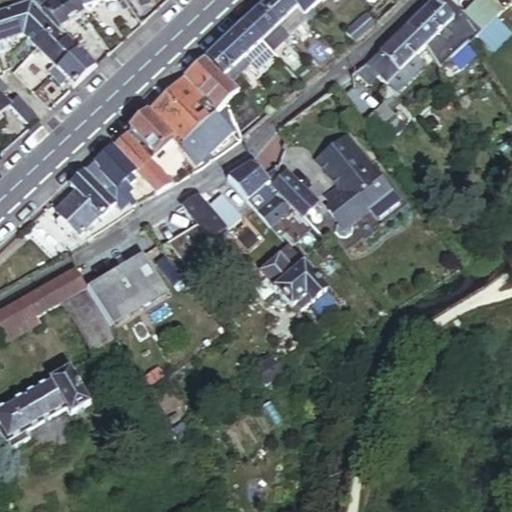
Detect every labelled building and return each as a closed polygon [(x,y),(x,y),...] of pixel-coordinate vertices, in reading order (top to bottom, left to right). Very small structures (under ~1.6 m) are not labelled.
[(83,15),(77,0),(39,0),(31,3),(57,29),(60,32),(84,20),(83,15)] [(119,0),(77,0),(83,15),(119,0)] [(290,42),(308,23),(285,0),(272,0),(259,12),(290,42)] [(313,10),(322,0),(285,0),(308,23),(311,26),(320,17),(313,10)] [(465,15),(450,0),(438,0),(436,3),(456,24),(465,15)] [(57,29),(31,3),(17,7),(25,14),(18,19),(23,34),(37,49),(57,29)] [(436,3),(409,29),(428,51),(446,81),(464,70),(457,59),(470,45),(456,24),(436,3)] [(18,19),(25,14),(17,7),(0,12),(0,50),(8,48),(7,40),(23,34),(18,19)] [(273,58),(290,42),(259,12),(243,27),(273,58)] [(376,26),(367,18),(348,36),(356,45),(376,26)] [(260,82),(279,63),(273,58),(243,27),(205,62),(231,90),(251,72),(260,82)] [(57,29),(37,49),(53,67),(48,71),(64,88),(69,84),(74,89),(99,65),(94,60),(90,62),(80,50),(60,32),(57,29)] [(420,58),(428,51),(409,29),(384,53),(357,73),(371,87),(379,80),(388,89),(390,87),(420,58)] [(429,68),(420,58),(390,87),(399,97),(429,68)] [(197,133),(228,103),(236,95),(231,90),(205,62),(165,101),(197,133)] [(0,96),(3,100),(12,91),(0,80),(0,78),(0,96)] [(0,119),(11,109),(26,125),(35,117),(18,100),(9,107),(3,100),(0,96),(0,119)] [(197,133),(165,101),(130,133),(155,159),(171,142),(197,168),(237,129),(228,103),(197,133)] [(385,106),(360,128),(384,154),(409,132),(385,106)] [(174,186),(126,138),(112,150),(133,171),(136,174),(157,195),(174,186)] [(348,140),(314,164),(354,205),(334,226),(358,251),(398,212),(395,196),(379,189),(348,140)] [(128,175),(133,171),(112,150),(93,168),(130,207),(132,210),(136,207),(128,197),(131,194),(129,192),(137,185),(128,175)] [(275,193),(268,186),(269,185),(263,178),(250,163),(230,182),(255,210),(275,193)] [(130,207),(93,168),(72,188),(78,196),(58,216),(78,238),(101,218),(103,220),(117,207),(123,212),(130,207)] [(274,168),(263,178),(269,185),(281,175),(274,168)] [(314,203),(285,171),(281,175),(269,185),(268,186),(275,193),(297,219),(314,203)] [(207,210),(226,233),(241,221),(224,198),(207,210)] [(196,224),(198,228),(212,245),(213,244),(226,233),(207,210),(197,199),(180,209),(193,226),(196,224)] [(219,251),(213,244),(212,245),(198,228),(183,234),(167,244),(188,269),(219,251)] [(246,248),(256,239),(248,230),(238,239),(246,248)] [(328,295),(291,253),(282,261),(279,258),(260,275),(299,320),(328,295)] [(106,323),(162,290),(141,256),(86,289),(106,323)] [(106,323),(86,289),(75,271),(0,315),(0,333),(6,343),(39,324),(37,320),(62,305),(94,359),(119,344),(106,323)] [(268,364),(253,374),(262,389),(278,380),(268,364)] [(69,372),(0,410),(0,433),(10,452),(29,441),(25,434),(66,411),(70,419),(89,408),(69,372)] [(179,466),(159,474),(166,491),(185,483),(179,466)]
